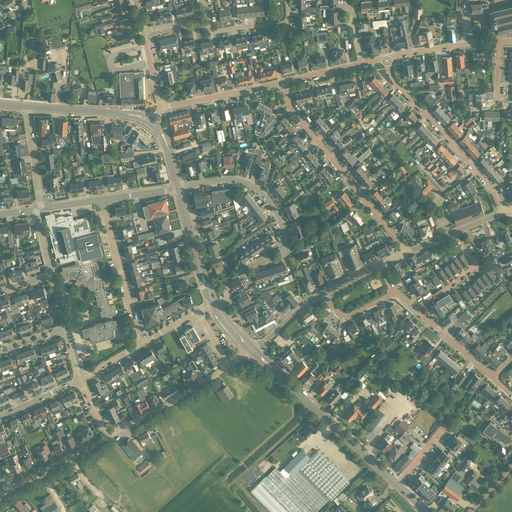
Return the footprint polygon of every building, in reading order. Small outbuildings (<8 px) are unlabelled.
[(13,0),(5,0),(4,1),(8,7),(10,5),(12,8),(15,6),(16,6),(15,5),(14,5),(13,4),(15,2),(13,0)] [(320,9),(325,9),(331,9),(331,6),(338,5),(337,0),(331,0),(328,0),(325,0),(325,6),(320,6),(320,9)] [(365,1),(366,10),(366,14),(372,13),(372,16),(376,16),(375,13),(375,7),(371,7),(371,0),(365,1)] [(375,7),(375,13),(378,13),(378,9),(383,8),(382,0),(376,0),(378,6),(375,7)] [(388,0),(382,0),(383,8),(388,8),(389,11),(392,11),(391,5),(389,5),(388,0)] [(23,10),(27,7),(23,1),(19,4),(23,10)] [(174,1),(171,2),(172,8),(173,11),(176,11),(176,15),(177,17),(182,16),(181,7),(180,3),(174,4),(174,1)] [(366,10),(365,1),(360,1),(361,8),(358,8),(358,15),(361,14),(361,11),(366,10)] [(169,7),(163,8),(166,20),(171,19),(170,14),(169,8),(172,8),(171,2),(170,2),(168,2),(169,7)] [(258,5),(259,16),(264,16),(264,12),(267,11),(266,2),(263,2),(263,5),(258,5)] [(481,8),(488,8),(487,2),(469,4),(470,13),(482,12),(481,8)] [(124,5),(117,7),(118,10),(114,11),(115,15),(126,12),(124,5)] [(511,5),(489,11),(491,19),(489,20),(490,26),(493,25),(493,26),(494,33),(501,31),(502,32),(505,32),(504,31),(511,28),(511,5)] [(414,7),(414,18),(421,18),(422,8),(414,7)] [(325,17),(329,17),(339,17),(338,11),(331,12),(331,9),(325,9),(325,17)] [(10,18),(14,16),(10,10),(6,12),(10,18)] [(339,17),(329,17),(329,20),(326,21),(326,27),(332,26),(332,23),(339,22),(339,17)] [(119,21),(116,22),(117,25),(116,25),(116,27),(121,26),(121,27),(129,25),(127,19),(119,21)] [(374,29),(379,28),(381,36),(387,34),(386,27),(387,27),(386,20),(372,21),(373,28),(374,29)] [(399,29),(407,27),(406,26),(408,25),(407,23),(406,23),(405,20),(397,21),(399,29)] [(407,28),(407,27),(399,29),(401,36),(402,35),(408,34),(407,31),(409,30),(408,29),(407,28)] [(448,41),(456,40),(455,28),(447,29),(448,41)] [(119,37),(121,42),(130,40),(128,33),(122,34),(121,30),(115,32),(117,38),(119,37)] [(327,42),(326,32),(317,32),(317,30),(312,31),(312,36),(317,35),(317,43),(327,42)] [(435,38),(432,38),(430,32),(414,34),(416,45),(424,43),(424,46),(433,45),(433,43),(436,43),(437,42),(437,41),(438,40),(437,40),(437,39),(437,38),(436,38),(435,38)] [(262,33),(257,34),(259,48),(265,47),(265,48),(270,47),(269,42),(269,39),(263,40),(262,33)] [(253,42),(250,43),(251,49),(251,50),(254,50),(254,49),(259,48),(257,34),(251,35),(253,42)] [(378,49),(387,47),(385,38),(376,40),(374,34),(364,36),(367,53),(378,50),(378,49)] [(395,36),(394,36),(391,36),(394,49),(404,47),(404,48),(411,46),(408,34),(402,35),(402,41),(400,41),(396,42),(395,36)] [(245,35),(240,37),(243,50),(248,49),(248,50),(251,49),(250,43),(250,42),(247,43),(245,35)] [(174,49),(173,46),(171,37),(165,39),(167,47),(171,47),(171,49),(174,49)] [(236,45),(233,45),(234,52),(234,53),(237,52),(237,51),(243,50),(240,37),(234,38),(236,45)] [(193,38),(188,39),(190,48),(195,47),(196,53),(199,52),(199,50),(198,45),(195,45),(193,38)] [(228,38),(223,39),(225,48),(230,47),(231,52),(234,52),(233,45),(230,45),(228,38)] [(167,47),(165,39),(158,40),(160,49),(161,52),(163,51),(162,48),(167,47)] [(184,46),(181,47),(181,48),(183,55),(186,55),(185,53),(191,52),(190,48),(188,39),(183,40),(183,42),(184,46)] [(207,41),(206,41),(208,53),(214,52),(214,54),(217,53),(216,48),(216,47),(213,48),(211,40),(211,41),(211,39),(207,40),(207,41)] [(219,47),(216,48),(217,53),(217,55),(220,55),(219,49),(225,48),(223,39),(218,40),(219,47)] [(208,53),(206,41),(205,42),(204,40),(201,41),(201,42),(201,43),(202,50),(199,50),(199,52),(200,56),(201,60),(204,60),(203,54),(208,53)] [(331,53),(333,61),(344,59),(342,50),(336,52),(336,50),(331,51),(332,53),(331,53)] [(485,63),(489,63),(488,57),(485,57),(485,52),(472,53),(473,62),(485,61),(485,63)] [(317,65),(326,63),(324,57),(321,58),(320,54),(317,54),(318,58),(316,59),(317,65)] [(465,70),(468,69),(467,63),(464,63),(463,55),(455,56),(456,67),(457,73),(465,72),(465,70)] [(299,70),(307,68),(304,56),(301,57),(302,60),(297,61),(299,70)] [(428,71),(437,70),(436,59),(430,60),(430,64),(427,64),(428,71)] [(285,61),(286,64),(288,73),(294,71),(291,60),(290,60),(285,61)] [(421,69),(424,69),(423,61),(416,63),(418,68),(416,68),(417,73),(418,78),(422,77),(421,69)] [(288,73),(286,64),(280,66),(282,74),(288,73)] [(408,74),(412,74),(411,64),(402,65),(403,71),(403,75),(404,75),(405,79),(408,79),(408,74)] [(18,82),(19,71),(20,65),(12,65),(11,74),(8,74),(7,83),(15,84),(15,82),(18,82)] [(175,65),(169,66),(169,67),(170,71),(165,72),(162,72),(164,79),(165,79),(166,85),(174,83),(178,82),(176,76),(178,76),(175,65)] [(266,79),(265,72),(263,72),(262,68),(257,68),(259,80),(266,79)] [(53,82),(61,80),(59,70),(51,72),(53,82)] [(246,75),(244,76),(245,83),(252,81),(250,70),(245,71),(246,75)] [(275,70),(265,72),(266,79),(276,77),(275,70)] [(245,83),(244,76),(243,71),(233,73),(234,78),(236,85),(245,83)] [(119,73),(120,82),(122,82),(122,83),(123,83),(123,90),(127,90),(128,105),(143,105),(143,104),(145,103),(145,98),(143,98),(143,97),(142,77),(144,77),(144,72),(119,73)] [(22,79),(21,89),(29,89),(29,84),(29,82),(32,82),(33,74),(28,74),(28,80),(26,79),(26,77),(25,76),(23,76),(23,77),(23,79),(22,79)] [(226,86),(231,85),(230,79),(227,80),(226,77),(224,77),(223,75),(222,74),(218,74),(217,76),(219,85),(225,83),(226,86)] [(209,79),(206,79),(208,91),(211,90),(210,89),(214,88),(212,80),(214,79),(213,75),(208,76),(209,79)] [(201,77),(196,78),(198,85),(200,85),(201,91),(204,90),(205,91),(208,91),(206,79),(202,80),(201,77)] [(370,81),(369,80),(367,82),(368,83),(372,88),(379,82),(374,77),(372,79),(370,81)] [(194,86),(198,85),(196,78),(190,79),(191,82),(187,83),(188,93),(189,93),(189,94),(193,94),(193,92),(195,92),(194,86)] [(122,82),(120,82),(120,96),(121,106),(128,105),(127,90),(123,90),(123,83),(122,83),(122,82)] [(352,82),(345,84),(348,94),(355,92),(353,86),(356,86),(355,83),(353,83),(352,82)] [(377,93),(383,87),(379,82),(372,88),(371,89),(374,93),(375,91),(377,93)] [(348,94),(345,84),(339,85),(339,86),(336,87),(337,90),(339,89),(341,95),(348,94)] [(331,87),(323,88),(325,97),(326,100),(329,99),(328,95),(332,94),(333,94),(331,87)] [(384,87),(383,87),(377,93),(370,99),(372,100),(379,94),(382,97),(387,92),(385,89),(386,89),(384,87)] [(325,97),(323,88),(316,90),(318,97),(321,97),(322,98),(325,97)] [(88,90),(88,94),(87,100),(96,101),(96,95),(96,90),(88,90)] [(97,92),(99,98),(103,97),(103,101),(114,101),(115,95),(106,94),(105,90),(97,92)] [(302,93),(304,102),(308,101),(308,100),(312,99),(310,91),(302,93)] [(305,103),(304,102),(302,93),(295,95),(297,102),(306,114),(308,114),(307,110),(308,109),(305,103)] [(343,104),(340,100),(337,100),(336,95),(336,93),(333,94),(332,94),(335,108),(338,108),(343,104)] [(476,101),(485,100),(484,93),(475,94),(476,101)] [(387,99),(391,104),(397,98),(392,94),(387,99)] [(427,106),(431,102),(434,105),(442,97),(441,94),(438,95),(434,100),(428,94),(422,100),(427,106)] [(401,103),(397,98),(391,104),(396,108),(401,103)] [(380,102),(377,99),(371,105),(374,108),(380,102)] [(354,104),(351,100),(345,105),(348,109),(354,104)] [(485,100),(476,101),(476,108),(486,108),(485,100)] [(261,114),(265,106),(259,103),(255,109),(258,111),(258,113),(261,114)] [(401,103),(396,108),(393,110),(396,112),(398,110),(400,112),(398,113),(401,116),(405,112),(403,109),(405,107),(401,103)] [(240,107),(242,118),(246,117),(247,124),(253,123),(251,114),(251,112),(248,113),(247,106),(243,106),(243,105),(242,105),(241,105),(240,106),(240,107)] [(266,120),(265,122),(269,124),(271,121),(275,117),(276,116),(271,113),(272,110),(265,106),(261,114),(264,116),(263,118),(266,120)] [(432,111),(436,115),(441,111),(442,110),(438,106),(432,111)] [(242,118),(240,107),(233,108),(234,117),(235,117),(236,119),(242,118)] [(503,111),(503,118),(511,118),(511,108),(510,111),(503,111)] [(227,122),(230,122),(229,118),(229,114),(228,115),(227,109),(221,110),(222,119),(223,125),(224,125),(224,126),(228,125),(227,122)] [(442,110),(441,111),(436,115),(440,120),(446,114),(442,110)] [(169,116),(172,130),(187,127),(193,125),(189,111),(169,116)] [(214,124),(221,123),(219,115),(216,116),(215,111),(208,113),(208,116),(208,118),(210,117),(210,121),(213,121),(214,124)] [(331,111),(324,117),(326,120),(333,114),(331,111)] [(362,120),(360,118),(362,117),(359,113),(357,114),(356,112),(353,114),(359,122),(362,120)] [(412,123),(416,118),(411,112),(406,117),(403,120),(406,122),(408,119),(412,123)] [(448,112),(446,114),(440,120),(444,124),(450,119),(452,117),(448,112)] [(202,127),(201,123),(205,122),(203,113),(196,115),(197,121),(194,122),(195,128),(202,127)] [(284,117),(274,125),(279,131),(281,129),(289,123),(284,117)] [(313,121),(317,127),(324,122),(322,119),(321,120),(318,117),(313,121)] [(322,133),(331,126),(332,126),(331,125),(332,124),(328,119),(326,120),(324,122),(317,127),(322,133)] [(45,129),(46,120),(38,120),(38,129),(39,129),(38,135),(44,135),(45,129)] [(334,128),(339,124),(336,120),(332,124),(331,125),(332,126),(334,128)] [(466,125),(470,129),(476,124),(472,120),(466,125)] [(65,139),(65,134),(66,135),(67,121),(59,121),(58,133),(55,132),(56,142),(57,143),(59,143),(61,141),(60,138),(65,139)] [(267,131),(274,125),(271,121),(269,124),(265,128),(265,129),(267,131)] [(361,125),(364,129),(371,125),(368,121),(361,125)] [(79,132),(83,132),(82,122),(74,123),(75,134),(79,134),(79,132)] [(452,132),(458,127),(453,122),(447,127),(452,132)] [(102,150),(108,149),(107,143),(106,143),(105,136),(98,136),(97,132),(100,132),(100,130),(100,123),(90,124),(91,135),(92,144),(101,143),(102,150)] [(293,129),(289,123),(281,129),(284,132),(282,133),(285,135),(285,136),(293,129)] [(418,135),(420,133),(426,128),(422,123),(416,128),(415,132),(418,135)] [(336,132),(337,131),(342,127),(341,126),(339,124),(334,128),(335,131),(336,132)] [(121,135),(123,127),(112,125),(110,134),(113,134),(112,138),(122,140),(123,135),(121,135)] [(141,150),(150,149),(150,145),(147,143),(149,141),(146,138),(147,137),(142,132),(132,126),(132,127),(127,134),(125,133),(123,138),(131,143),(129,146),(133,149),(135,144),(141,150)] [(187,127),(172,130),(174,139),(178,138),(179,139),(182,138),(183,141),(190,139),(187,127)] [(264,130),(265,129),(265,128),(262,127),(259,133),(255,130),(255,134),(259,136),(259,135),(264,130)] [(462,132),(458,127),(452,132),(456,138),(462,132)] [(430,132),(426,128),(420,133),(424,137),(430,132)] [(485,132),(488,136),(494,132),(491,128),(485,132)] [(216,130),(218,141),(225,140),(222,129),(216,130)] [(328,141),(331,144),(340,137),(337,131),(336,132),(335,131),(333,133),(333,132),(327,137),(330,140),(328,141)] [(424,137),(428,141),(434,136),(430,132),(424,137)] [(361,133),(355,138),(358,142),(364,137),(361,133)] [(459,141),(463,145),(471,138),(467,134),(459,141)] [(290,149),(293,147),(302,140),(300,137),(298,138),(296,135),(290,139),(292,142),(288,146),(290,149)] [(52,143),(55,143),(54,136),(48,136),(49,139),(42,140),(43,148),(52,147),(52,143)] [(404,138),(402,140),(407,147),(415,140),(413,136),(407,141),(404,138)] [(438,141),(434,136),(428,141),(432,146),(438,141)] [(342,144),(340,141),(342,139),(340,137),(331,144),(333,147),(334,146),(336,149),(342,144)] [(344,141),(347,145),(352,140),(350,137),(344,141)] [(471,138),(463,145),(467,149),(472,144),(475,142),(471,138)] [(302,140),(293,147),(295,150),(297,148),(299,151),(306,147),(303,143),(304,143),(302,140)] [(477,142),(473,145),(476,149),(479,146),(483,143),(480,140),(477,142)] [(23,150),(22,151),(21,144),(14,145),(13,145),(13,146),(14,156),(22,154),(22,153),(23,153),(23,150)] [(432,150),(437,156),(445,149),(441,144),(438,147),(437,146),(432,150)] [(476,149),(473,145),(472,144),(467,149),(470,154),(476,149)] [(211,145),(202,147),(202,148),(203,154),(215,151),(213,145),(211,145)] [(479,146),(476,149),(470,154),(474,158),(480,153),(478,152),(482,149),(479,146)] [(492,146),(489,148),(494,156),(497,154),(492,146)] [(368,148),(361,154),(364,157),(371,152),(368,148)] [(196,154),(200,153),(199,149),(195,150),(195,151),(187,153),(188,155),(183,156),(184,161),(197,158),(196,154)] [(448,153),(445,149),(437,156),(441,160),(448,153)] [(339,155),(344,161),(351,155),(349,152),(348,153),(345,150),(339,155)] [(309,151),(303,156),(308,162),(315,156),(313,154),(312,154),(309,151)] [(121,161),(134,159),(133,152),(120,153),(121,161)] [(452,157),(448,153),(441,160),(444,164),(452,157)] [(48,169),(54,168),(52,154),(45,155),(48,169)] [(142,165),(156,162),(154,154),(140,158),(141,160),(133,162),(134,167),(142,166),(142,165)] [(246,154),(245,157),(245,156),(241,169),(248,171),(252,159),(253,157),(252,155),(247,154),(246,154)] [(353,158),(351,155),(344,161),(349,167),(355,162),(352,159),(353,158)] [(229,168),(234,167),(233,156),(226,156),(227,160),(224,161),(224,167),(229,167),(229,168)] [(317,159),(315,156),(308,162),(303,166),(305,168),(310,165),(313,168),(319,163),(316,160),(317,159)] [(452,157),(444,164),(443,165),(447,169),(456,162),(452,157)] [(430,161),(428,158),(423,162),(428,168),(432,164),(430,161)] [(478,162),(483,167),(487,163),(482,158),(478,162)] [(20,177),(20,173),(26,172),(25,167),(24,167),(23,160),(14,161),(15,165),(17,165),(18,173),(14,174),(14,178),(20,177)] [(265,160),(265,162),(259,160),(255,176),(261,178),(261,180),(266,181),(268,175),(265,174),(266,168),(268,169),(270,162),(265,160)] [(357,177),(365,171),(361,166),(364,164),(361,160),(356,165),(358,167),(356,169),(355,168),(354,170),(353,171),(356,174),(355,175),(357,177)] [(197,172),(204,170),(201,161),(195,163),(197,172)] [(487,163),(483,167),(487,172),(492,168),(494,166),(491,163),(489,161),(487,163)] [(192,169),(196,168),(195,163),(193,163),(193,165),(185,167),(187,175),(193,174),(192,169)] [(429,169),(432,172),(438,167),(436,164),(429,169)] [(406,171),(402,165),(398,168),(403,174),(406,171)] [(452,172),(455,176),(457,178),(461,175),(465,171),(459,165),(455,169),(452,172)] [(138,175),(147,174),(145,167),(136,169),(138,175)] [(324,167),(320,170),(318,172),(316,173),(320,179),(321,179),(328,173),(324,167)] [(496,174),(498,172),(501,170),(499,167),(494,171),(492,168),(487,172),(492,178),(496,174)] [(125,169),(122,170),(124,179),(127,179),(127,183),(134,182),(133,174),(126,175),(125,169)] [(151,182),(160,179),(158,171),(155,172),(154,169),(150,170),(152,177),(150,178),(151,182)] [(120,176),(114,177),(115,185),(121,184),(121,180),(124,179),(122,170),(119,170),(120,176)] [(276,170),(272,178),(277,181),(281,173),(276,170)] [(365,171),(357,177),(359,179),(362,182),(368,177),(369,176),(365,171)] [(444,175),(440,171),(435,176),(439,180),(444,175)] [(49,178),(50,184),(58,183),(57,177),(60,176),(60,172),(52,173),(53,177),(49,178)] [(333,179),(328,173),(321,179),(323,182),(325,181),(327,183),(327,184),(333,179)] [(107,174),(104,175),(105,182),(108,182),(108,186),(115,185),(114,177),(107,178),(107,174)] [(424,195),(434,186),(427,179),(423,183),(415,174),(410,180),(424,195)] [(501,179),(496,174),(492,178),(496,183),(501,179)] [(94,176),(94,178),(96,188),(103,187),(102,183),(105,182),(104,175),(94,176)] [(83,185),(86,185),(85,178),(84,176),(78,177),(78,178),(75,178),(76,183),(77,191),(84,190),(83,185)] [(88,177),(85,178),(86,185),(89,185),(89,189),(96,188),(94,178),(88,179),(88,177)] [(368,177),(362,182),(367,188),(370,186),(371,188),(375,185),(373,182),(372,183),(368,177)] [(384,188),(390,183),(387,179),(381,184),(384,188)] [(67,193),(77,191),(76,183),(69,184),(69,180),(66,181),(66,182),(67,193)] [(469,197),(476,192),(472,186),(473,185),(470,181),(464,185),(462,182),(456,186),(458,189),(461,187),(464,190),(461,192),(463,195),(466,193),(469,197)] [(58,183),(50,184),(51,191),(54,190),(54,193),(63,192),(63,188),(59,189),(58,183)] [(327,184),(327,183),(317,191),(319,194),(329,186),(327,184)] [(279,199),(286,194),(279,185),(272,190),(279,199)] [(0,197),(2,197),(3,202),(11,201),(11,198),(10,195),(9,188),(3,189),(4,191),(0,191),(0,197)] [(21,200),(29,198),(28,189),(16,191),(17,199),(21,198),(21,200)] [(376,200),(380,196),(385,193),(383,190),(378,194),(376,191),(371,194),(376,200)] [(205,192),(194,194),(196,207),(207,205),(205,192)] [(341,204),(348,198),(344,192),(338,197),(340,201),(339,202),(341,204)] [(242,206),(251,198),(247,193),(241,198),(243,201),(240,203),(242,206)] [(383,199),(380,196),(376,200),(380,205),(385,202),(387,200),(389,198),(387,196),(383,199)] [(145,202),(146,204),(146,205),(142,206),(146,220),(153,218),(157,233),(170,230),(170,229),(169,225),(167,219),(168,219),(167,215),(166,215),(166,214),(165,215),(165,212),(168,211),(167,205),(166,200),(165,199),(163,200),(162,198),(158,198),(159,201),(154,202),(154,200),(145,202)] [(249,208),(255,203),(251,198),(242,206),(243,207),(246,205),(249,208)] [(353,204),(348,198),(341,204),(343,206),(344,205),(347,209),(353,204)] [(385,202),(380,205),(385,211),(389,207),(387,204),(391,201),(389,198),(387,200),(385,202)] [(331,199),(324,204),(328,209),(335,204),(331,199)] [(401,201),(395,206),(398,209),(404,204),(401,201)] [(466,207),(471,219),(484,214),(480,202),(466,207)] [(249,215),(259,208),(255,203),(249,208),(251,211),(248,213),(249,215)] [(292,203),(290,204),(284,207),(290,219),(298,215),(292,203)] [(202,215),(202,217),(215,212),(213,205),(200,209),(200,211),(199,211),(201,216),(202,215)] [(471,219),(466,207),(460,209),(458,205),(449,208),(450,208),(451,212),(456,225),(471,219)] [(131,213),(124,214),(123,207),(115,208),(116,215),(123,214),(124,220),(132,218),(131,213)] [(257,218),(263,213),(259,208),(249,215),(247,217),(248,219),(254,215),(257,218)] [(395,213),(397,211),(396,209),(393,211),(392,211),(387,215),(392,221),(397,217),(395,213)] [(301,214),(303,219),(313,215),(312,210),(301,214)] [(357,227),(363,222),(359,217),(360,217),(356,212),(354,214),(352,211),(345,216),(347,220),(350,217),(357,227)] [(263,213),(257,218),(259,220),(255,223),(257,225),(266,218),(263,213)] [(100,306),(102,312),(100,312),(102,320),(104,319),(105,322),(81,328),(84,336),(89,335),(91,342),(115,336),(113,328),(118,327),(115,319),(113,320),(112,316),(117,315),(114,304),(109,305),(105,290),(110,288),(107,278),(102,279),(97,260),(106,258),(99,228),(90,231),(90,230),(87,217),(73,220),(72,215),(65,217),(62,216),(58,217),(56,220),(55,219),(55,220),(47,222),(54,248),(51,248),(52,253),(55,252),(56,257),(59,257),(61,263),(69,261),(74,260),(75,264),(62,268),(63,271),(60,271),(62,279),(63,279),(64,278),(65,278),(66,278),(68,278),(69,278),(70,278),(71,279),(73,279),(74,279),(75,280),(76,280),(76,281),(80,284),(81,283),(85,287),(88,286),(89,291),(94,290),(98,307),(100,306)] [(431,235),(428,226),(434,224),(431,216),(424,219),(426,222),(418,225),(419,228),(422,238),(427,236),(431,235)] [(212,226),(220,223),(218,218),(214,220),(211,221),(210,218),(202,221),(204,227),(212,224),(212,226)] [(410,235),(413,228),(405,224),(405,223),(403,219),(396,225),(400,230),(410,235)] [(346,222),(340,224),(343,231),(349,229),(346,222)] [(28,223),(21,224),(23,233),(27,232),(28,236),(31,236),(30,228),(29,229),(28,223)] [(220,223),(212,226),(210,227),(211,230),(205,232),(208,239),(219,236),(216,229),(221,227),(220,223)] [(297,237),(306,234),(305,230),(303,231),(302,227),(304,227),(302,223),(293,227),(297,237)] [(23,233),(21,224),(14,225),(15,231),(14,231),(15,238),(18,238),(18,234),(23,233)] [(132,236),(130,230),(134,230),(133,226),(120,230),(122,238),(127,236),(128,237),(132,236)] [(7,227),(0,228),(2,239),(5,239),(5,236),(8,235),(7,227)] [(339,227),(332,229),(334,235),(341,233),(339,227)] [(505,243),(511,241),(507,229),(500,232),(502,235),(497,237),(493,238),(495,244),(500,242),(499,241),(504,240),(505,243)] [(268,231),(268,230),(265,232),(268,236),(265,238),(269,244),(275,241),(271,236),(270,234),(268,231)] [(139,239),(155,235),(157,235),(158,235),(158,234),(156,235),(156,231),(138,235),(139,239)] [(167,242),(175,239),(174,233),(166,235),(166,236),(162,237),(162,240),(166,239),(167,242)] [(255,245),(259,251),(264,248),(260,241),(258,238),(255,239),(257,243),(255,245)] [(260,241),(264,248),(269,244),(265,238),(260,241)] [(493,255),(497,253),(493,244),(490,245),(487,238),(477,242),(480,248),(484,247),(486,254),(491,251),(493,255)] [(208,245),(209,248),(208,248),(208,250),(208,251),(210,252),(210,251),(212,255),(219,253),(217,249),(219,249),(217,244),(218,243),(217,240),(212,242),(212,244),(208,245)] [(379,243),(384,254),(389,252),(387,248),(389,246),(386,240),(379,243)] [(371,247),(374,254),(377,252),(379,257),(384,254),(379,243),(377,241),(370,244),(371,247)] [(124,246),(126,252),(136,249),(134,243),(124,246)] [(172,254),(179,252),(177,245),(167,248),(169,255),(172,254)] [(249,248),(254,255),(259,251),(255,245),(249,248)] [(349,270),(363,264),(355,245),(341,250),(349,270)] [(307,251),(310,250),(309,247),(302,250),(303,253),(298,255),(301,261),(310,257),(307,251)] [(366,249),(371,260),(376,258),(374,254),(371,247),(366,249)] [(244,252),(249,258),(254,255),(249,248),(244,252)] [(136,249),(126,252),(127,258),(140,255),(140,252),(136,253),(136,249)] [(371,260),(366,249),(361,252),(367,263),(371,260)] [(420,265),(435,257),(436,259),(439,258),(436,252),(433,253),(431,249),(416,257),(415,254),(407,258),(412,267),(419,264),(420,265)] [(172,254),(169,255),(170,259),(170,262),(180,259),(179,252),(172,254)] [(249,258),(244,252),(239,255),(243,262),(249,258)] [(329,278),(342,273),(337,260),(338,259),(335,252),(321,258),(324,265),(329,278)] [(457,256),(463,266),(468,262),(462,253),(457,256)] [(505,264),(511,261),(511,253),(502,257),(505,264)] [(149,262),(157,260),(156,254),(152,255),(153,258),(149,259),(149,262)] [(457,269),(458,269),(463,266),(457,256),(451,260),(453,262),(457,269)] [(167,260),(163,261),(162,257),(158,257),(160,266),(162,266),(168,264),(167,260)] [(7,263),(12,261),(11,258),(3,261),(5,267),(8,266),(7,263)] [(33,261),(30,262),(33,271),(39,269),(37,263),(41,262),(40,258),(33,260),(33,261)] [(221,264),(223,263),(222,260),(212,263),(218,277),(225,274),(221,264)] [(33,271),(30,262),(25,264),(26,267),(25,267),(27,273),(33,271)] [(396,277),(403,273),(398,262),(391,266),(396,277)] [(447,265),(453,274),(459,270),(458,269),(457,269),(453,262),(447,265)] [(146,264),(143,265),(130,269),(132,274),(138,273),(137,270),(143,268),(143,270),(148,269),(147,264),(146,264)] [(278,266),(281,274),(287,272),(284,264),(278,266)] [(15,270),(17,277),(23,275),(21,268),(21,269),(20,265),(14,267),(15,270)] [(177,273),(183,271),(182,265),(169,268),(171,275),(177,274),(177,273)] [(442,268),(448,277),(453,274),(447,265),(442,268)] [(272,268),(275,276),(281,274),(278,266),(272,268)] [(11,278),(17,277),(15,270),(12,271),(11,268),(8,269),(9,272),(11,278)] [(266,270),(269,278),(275,276),(272,268),(266,270)] [(448,277),(442,268),(437,272),(442,281),(448,277)] [(321,276),(324,275),(322,269),(319,270),(320,272),(313,275),(317,284),(323,281),(321,276)] [(484,272),(491,281),(496,277),(489,269),(484,272)] [(261,272),(263,280),(269,278),(266,270),(261,272)] [(138,273),(132,274),(133,280),(140,279),(145,277),(144,276),(142,276),(141,272),(138,273)] [(263,280),(261,272),(255,274),(257,282),(263,280)] [(479,276),(485,285),(491,281),(484,272),(479,276)] [(311,283),(314,282),(310,273),(307,274),(309,279),(303,282),(306,291),(313,289),(311,283)] [(411,288),(413,291),(421,285),(416,278),(418,276),(415,273),(409,277),(413,283),(409,285),(408,286),(410,289),(411,288)] [(283,281),(284,283),(293,280),(291,274),(288,275),(289,279),(283,281)] [(435,276),(431,278),(436,286),(440,283),(435,276)] [(475,282),(480,289),(485,285),(479,276),(473,280),(474,282),(475,282)] [(140,279),(133,280),(135,286),(141,285),(140,282),(146,280),(145,277),(140,279)] [(235,295),(245,290),(248,288),(244,279),(240,281),(239,279),(233,281),(233,280),(228,283),(231,288),(233,288),(235,292),(237,290),(239,293),(235,295)] [(184,291),(183,289),(187,287),(186,281),(181,282),(181,281),(174,283),(176,293),(184,291)] [(470,285),(477,294),(482,290),(480,289),(475,282),(474,282),(470,285)] [(424,290),(421,285),(413,291),(416,295),(422,292),(424,295),(430,291),(427,287),(424,290)] [(465,289),(471,298),(477,294),(470,285),(465,289)] [(37,290),(39,296),(42,295),(43,299),(46,298),(45,295),(45,294),(47,294),(45,288),(37,290)] [(142,292),(145,291),(145,288),(141,289),(141,290),(136,291),(138,299),(143,297),(142,292)] [(471,298),(465,289),(460,293),(466,302),(471,298)] [(245,290),(235,295),(241,308),(251,302),(245,290)] [(261,294),(265,299),(267,303),(270,307),(272,310),(278,306),(284,313),(290,308),(298,302),(290,293),(285,298),(281,294),(278,297),(277,295),(273,298),(267,290),(260,293),(261,294)] [(460,299),(456,292),(451,295),(456,302),(460,299)] [(26,294),(20,295),(22,302),(25,301),(26,304),(29,303),(28,300),(26,294)] [(265,299),(261,294),(257,297),(257,298),(254,300),(256,304),(261,301),(265,299)] [(440,307),(451,299),(448,294),(441,298),(442,299),(431,306),(432,308),(432,309),(431,309),(433,311),(434,311),(436,314),(442,310),(440,307)] [(22,302),(20,295),(14,297),(16,304),(17,304),(18,307),(23,305),(22,302)] [(182,298),(181,297),(169,303),(164,295),(161,297),(162,297),(160,298),(157,299),(159,304),(155,305),(140,308),(141,313),(143,312),(146,322),(159,319),(159,317),(162,316),(163,318),(181,308),(180,306),(191,303),(190,296),(182,298)] [(2,300),(4,307),(5,310),(7,309),(6,306),(10,305),(8,299),(2,300)] [(267,303),(265,299),(261,301),(265,310),(268,308),(270,307),(267,303)] [(462,308),(466,306),(461,299),(457,301),(462,308)] [(394,313),(397,312),(393,304),(387,307),(390,313),(386,314),(390,323),(397,319),(394,313)] [(249,322),(257,318),(255,314),(257,313),(254,308),(244,313),(247,318),(249,322)] [(268,308),(265,310),(262,311),(264,315),(252,321),(256,328),(274,319),(270,312),(271,312),(268,308)] [(306,322),(314,316),(309,309),(301,315),(306,322)] [(319,319),(330,313),(327,309),(317,315),(319,319)] [(373,323),(377,329),(378,331),(382,329),(378,323),(385,320),(380,310),(373,314),(376,319),(372,321),(373,323)] [(464,317),(466,319),(469,315),(466,311),(459,317),(459,318),(457,319),(459,323),(464,317)] [(46,313),(43,314),(47,324),(52,322),(50,316),(49,313),(46,313)] [(448,316),(449,317),(442,322),(446,327),(449,325),(450,326),(454,323),(453,322),(456,320),(453,316),(454,315),(452,313),(448,316)] [(47,324),(43,314),(40,316),(38,316),(39,319),(41,326),(47,324)] [(468,321),(466,319),(464,317),(459,323),(460,324),(456,326),(457,327),(455,328),(458,331),(456,334),(460,338),(466,332),(463,329),(465,329),(466,328),(466,327),(465,325),(464,325),(468,321)] [(372,332),(377,329),(373,323),(369,325),(366,318),(360,321),(363,328),(366,326),(368,330),(370,329),(372,332)] [(29,319),(23,321),(26,331),(32,329),(30,323),(29,319)] [(408,331),(415,324),(409,319),(406,323),(403,321),(397,327),(402,331),(405,328),(408,331)] [(26,331),(23,321),(18,323),(19,327),(18,327),(21,333),(26,331)] [(348,330),(349,329),(351,333),(348,334),(351,339),(356,337),(354,332),(358,330),(355,323),(354,323),(354,322),(352,323),(353,324),(347,327),(348,327),(347,327),(348,330)] [(328,336),(334,328),(328,323),(324,328),(319,324),(315,329),(312,326),(309,330),(315,335),(318,331),(319,330),(328,336)] [(415,324),(408,331),(412,334),(409,337),(414,342),(420,335),(417,333),(420,329),(415,324)] [(179,337),(185,347),(188,351),(193,348),(191,346),(193,345),(192,343),(200,339),(192,326),(185,331),(186,334),(185,335),(184,334),(179,337)] [(334,328),(328,336),(327,336),(338,345),(341,341),(336,337),(340,333),(334,328)] [(481,336),(480,335),(478,336),(474,332),(471,336),(466,332),(460,338),(465,343),(467,341),(472,345),(473,342),(474,343),(481,336)] [(472,349),(477,354),(486,344),(484,342),(481,346),(478,343),(483,337),(486,334),(484,332),(481,336),(474,343),(476,345),(472,349)] [(301,341),(304,344),(307,346),(304,349),(308,352),(313,346),(304,338),(301,341)] [(433,354),(430,352),(435,346),(428,341),(420,351),(427,356),(423,361),(426,364),(433,354)] [(52,344),(54,351),(60,349),(58,342),(52,344)] [(163,353),(166,351),(162,343),(156,346),(159,352),(157,354),(160,360),(165,357),(163,353)] [(54,351),(52,344),(46,346),(48,353),(54,351)] [(203,354),(210,350),(207,344),(199,348),(200,349),(191,354),(195,362),(204,356),(203,354)] [(488,352),(485,349),(488,346),(486,344),(477,354),(482,358),(483,357),(488,352)] [(48,353),(46,346),(40,348),(41,352),(39,352),(40,356),(48,353)] [(35,354),(33,348),(28,350),(30,358),(36,356),(37,357),(39,357),(38,353),(35,354)] [(291,348),(283,354),(288,360),(291,357),(296,362),(300,359),(291,348)] [(150,349),(144,353),(151,364),(158,360),(155,356),(155,357),(150,349)] [(483,357),(488,361),(497,351),(495,349),(492,353),(489,350),(488,352),(483,357)] [(28,350),(22,352),(24,360),(30,358),(28,350)] [(203,354),(204,356),(207,361),(214,357),(210,350),(203,354)] [(435,362),(437,364),(445,355),(440,351),(433,359),(436,361),(435,362)] [(497,351),(488,361),(493,365),(499,359),(496,356),(499,353),(497,351)] [(24,360),(22,352),(16,354),(19,362),(24,360)] [(151,364),(144,353),(138,356),(140,360),(138,361),(142,369),(151,364)] [(288,360),(283,354),(281,356),(280,356),(277,359),(289,370),(292,366),(293,367),(294,365),(291,362),(290,364),(288,362),(289,360),(288,360)] [(445,355),(437,364),(439,365),(442,362),(445,364),(450,359),(445,355)] [(214,357),(207,361),(210,367),(217,363),(214,357)] [(5,360),(7,368),(13,365),(14,368),(16,367),(15,362),(12,362),(10,358),(5,360)] [(128,368),(131,367),(133,371),(135,369),(138,368),(136,363),(135,364),(132,359),(125,363),(128,368)] [(446,373),(447,373),(455,363),(450,359),(445,364),(448,367),(445,370),(447,372),(446,373)] [(187,381),(188,380),(189,382),(197,377),(193,371),(197,368),(192,360),(188,362),(190,365),(187,367),(189,370),(183,373),(184,375),(184,376),(183,376),(183,377),(183,378),(183,379),(184,380),(185,381),(186,381),(187,381)] [(299,376),(308,367),(303,361),(293,371),(299,376)] [(455,363),(447,373),(449,375),(453,371),(454,372),(453,375),(455,376),(461,369),(455,363)] [(64,369),(61,370),(63,376),(69,373),(66,368),(64,364),(62,365),(64,369)] [(341,367),(338,364),(333,370),(336,373),(341,367)] [(115,369),(119,375),(122,373),(124,378),(129,376),(126,371),(124,372),(121,366),(115,369)] [(63,376),(61,370),(58,372),(56,368),(52,370),(54,373),(55,373),(58,379),(63,376)] [(115,369),(110,372),(115,381),(118,379),(120,381),(122,380),(119,375),(115,369)] [(320,369),(315,376),(317,378),(323,372),(320,369)] [(305,386),(315,376),(308,370),(299,380),(305,386)] [(115,381),(110,372),(104,376),(108,382),(105,384),(109,391),(114,388),(111,383),(115,381)] [(460,385),(466,376),(461,372),(455,382),(460,385)] [(24,375),(19,377),(21,382),(26,380),(25,376),(28,375),(27,373),(24,375)] [(51,373),(45,375),(50,384),(55,382),(52,376),(51,373)] [(472,383),(476,386),(481,379),(473,373),(471,377),(474,379),(473,380),(474,381),(472,383)] [(50,384),(45,375),(40,378),(41,381),(44,387),(50,384)] [(474,379),(471,377),(465,386),(473,391),(476,386),(472,383),(474,381),(473,380),(474,379)] [(34,383),(31,384),(34,389),(40,387),(37,381),(35,378),(33,379),(34,383)] [(137,388),(148,382),(146,378),(135,384),(137,388)] [(151,382),(156,392),(160,390),(156,380),(151,382)] [(109,394),(108,392),(105,387),(101,389),(99,385),(100,385),(100,384),(98,381),(93,384),(98,394),(101,393),(102,396),(103,397),(109,394)] [(328,382),(327,383),(324,381),(319,387),(317,390),(322,395),(327,390),(328,390),(332,385),(328,382)] [(34,389),(31,384),(29,385),(27,382),(25,383),(26,386),(28,392),(34,389)] [(488,404),(495,396),(492,394),(495,391),(487,384),(481,390),(489,397),(483,404),(486,407),(488,404)] [(17,392),(20,398),(26,395),(23,389),(23,390),(21,385),(18,386),(20,391),(17,392)] [(221,402),(226,399),(225,397),(230,395),(226,385),(215,390),(221,402)] [(7,388),(10,394),(11,393),(12,394),(12,395),(15,400),(20,398),(17,392),(16,389),(13,391),(13,390),(12,389),(11,386),(7,388)] [(162,392),(166,399),(177,392),(173,386),(162,392)] [(2,397),(5,403),(11,400),(8,395),(10,394),(7,388),(3,390),(5,396),(2,397)] [(345,391),(342,395),(336,389),(329,396),(329,397),(327,400),(332,404),(334,402),(335,402),(341,396),(344,399),(348,394),(345,391)] [(379,390),(377,392),(383,399),(386,397),(379,390)] [(74,392),(68,395),(72,404),(75,403),(78,402),(74,392)] [(153,406),(159,402),(155,394),(149,398),(153,406)] [(382,400),(376,394),(368,403),(373,409),(382,400)] [(72,404),(68,395),(62,398),(66,408),(72,405),(72,404)] [(149,407),(144,397),(143,395),(138,397),(141,402),(139,403),(139,402),(134,404),(138,413),(149,407)] [(495,396),(488,404),(492,407),(495,403),(499,407),(505,400),(500,396),(497,398),(495,396)] [(50,403),(52,409),(54,413),(60,411),(62,416),(66,415),(63,407),(62,405),(59,406),(56,400),(50,403)] [(501,414),(504,418),(510,411),(511,410),(507,407),(510,404),(505,400),(499,407),(496,410),(498,412),(502,408),(505,410),(501,414)] [(105,409),(109,416),(115,413),(114,409),(119,407),(116,401),(111,404),(112,406),(105,409)] [(365,414),(360,409),(363,405),(359,401),(355,406),(354,404),(343,415),(349,422),(357,414),(361,418),(365,414)] [(45,406),(39,408),(43,417),(46,416),(45,413),(47,412),(45,406)] [(43,417),(39,408),(33,411),(36,417),(39,416),(40,419),(43,417)] [(376,434),(389,416),(378,409),(366,427),(376,434)] [(37,425),(35,420),(35,418),(31,420),(30,418),(31,418),(28,413),(21,416),(24,421),(27,420),(29,425),(32,423),(34,426),(37,425)] [(110,420),(112,422),(115,421),(116,423),(125,419),(122,413),(117,416),(115,413),(109,416),(107,417),(109,420),(110,420)] [(85,419),(83,414),(76,417),(78,422),(85,419)] [(10,421),(12,427),(14,430),(18,428),(20,432),(21,435),(26,433),(21,422),(18,423),(16,418),(10,421)] [(300,434),(305,439),(312,431),(313,432),(318,427),(311,421),(306,426),(307,426),(300,434)] [(400,421),(396,426),(403,432),(407,427),(400,421)] [(482,431),(490,437),(493,440),(494,439),(501,445),(497,450),(500,453),(499,454),(504,458),(511,450),(507,446),(511,439),(511,438),(499,427),(497,428),(490,422),(482,431)] [(2,424),(0,425),(0,436),(3,442),(5,442),(1,433),(5,432),(6,435),(9,434),(7,427),(4,428),(2,424)] [(76,434),(81,442),(93,435),(92,433),(93,433),(92,430),(90,431),(88,427),(84,429),(84,428),(79,431),(80,432),(76,434)] [(60,440),(62,439),(59,431),(53,433),(57,440),(57,441),(54,443),(55,445),(53,446),(56,453),(62,450),(60,445),(61,444),(60,440)] [(143,434),(143,435),(139,437),(142,442),(144,440),(148,447),(154,443),(150,437),(148,432),(146,433),(145,432),(145,433),(144,434),(143,434)] [(406,444),(411,438),(404,432),(398,438),(406,444)] [(382,441),(378,446),(381,448),(381,449),(383,451),(383,450),(384,451),(391,443),(389,441),(391,438),(387,434),(385,437),(384,437),(381,441),(382,441)] [(452,436),(450,439),(460,447),(466,440),(460,436),(458,438),(457,437),(454,435),(453,436),(452,436)] [(65,437),(62,439),(65,446),(68,445),(69,447),(75,445),(71,437),(66,439),(65,437)] [(135,463),(144,455),(142,453),(130,438),(120,446),(133,461),(133,460),(135,463)] [(448,443),(447,444),(451,447),(449,450),(454,454),(455,451),(457,452),(460,447),(450,439),(447,442),(448,443)] [(0,454),(2,457),(10,453),(7,448),(9,447),(7,442),(1,445),(2,448),(0,449),(0,454)] [(401,473),(404,469),(421,449),(413,442),(410,447),(412,449),(409,452),(410,453),(407,456),(405,455),(395,467),(401,473)] [(45,452),(49,450),(46,444),(41,447),(42,450),(37,452),(41,460),(47,457),(45,452)] [(395,446),(388,454),(389,455),(388,455),(390,457),(391,456),(395,460),(401,452),(404,448),(400,445),(398,449),(395,446)] [(21,453),(22,455),(19,456),(25,468),(30,465),(28,461),(30,461),(28,457),(30,456),(25,446),(22,447),(24,451),(21,453)] [(315,511),(347,481),(316,449),(308,457),(300,449),(278,471),(274,467),(249,491),(270,511),(315,511)] [(442,450),(438,455),(447,462),(453,455),(448,451),(447,454),(442,450)] [(20,470),(18,467),(19,466),(16,459),(18,458),(16,455),(9,458),(10,461),(12,461),(14,464),(8,467),(10,471),(12,470),(14,473),(20,470)] [(438,455),(435,459),(442,465),(444,467),(447,462),(438,455)] [(462,473),(468,466),(470,463),(468,461),(469,459),(470,459),(467,456),(456,468),(462,473)] [(435,459),(431,463),(439,469),(442,465),(435,459)] [(142,473),(151,465),(146,460),(137,468),(142,473)] [(431,463),(428,468),(432,472),(430,474),(435,478),(441,470),(439,469),(431,463)] [(449,477),(449,479),(446,482),(445,484),(444,485),(443,487),(441,490),(456,500),(461,494),(459,493),(463,487),(458,483),(464,475),(455,470),(449,478),(449,477)] [(473,471),(465,480),(470,485),(471,485),(470,486),(470,488),(472,490),(474,490),(475,489),(479,485),(474,481),(479,475),(473,471)] [(79,489),(83,487),(78,479),(80,477),(77,473),(69,477),(71,482),(75,480),(79,489)] [(418,477),(411,484),(417,490),(424,496),(429,501),(436,494),(431,489),(424,482),(418,477)] [(359,494),(356,496),(360,501),(363,498),(365,500),(365,499),(371,506),(376,502),(372,497),(371,497),(370,496),(373,493),(372,492),(372,491),(372,490),(372,489),(371,489),(370,489),(369,489),(367,486),(359,493),(359,494)] [(43,511),(57,511),(60,510),(50,494),(43,499),(45,503),(40,507),(43,511)] [(450,511),(451,511),(456,505),(448,498),(446,501),(441,498),(437,503),(450,511)] [(23,506),(18,500),(15,503),(12,505),(13,505),(12,506),(17,511),(18,511),(20,511),(25,511),(27,510),(28,511),(31,509),(25,503),(23,506)] [(336,508),(332,511),(351,511),(341,502),(336,508)]
